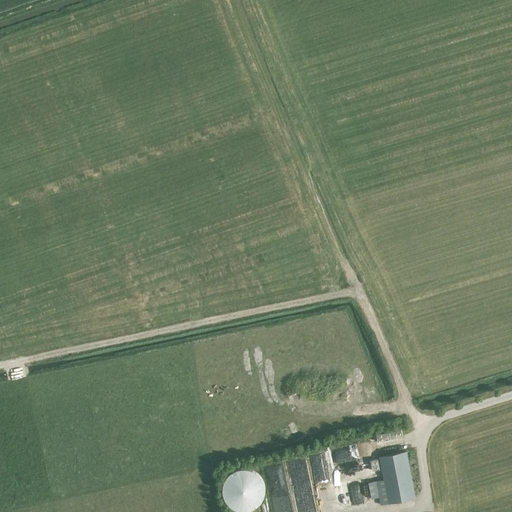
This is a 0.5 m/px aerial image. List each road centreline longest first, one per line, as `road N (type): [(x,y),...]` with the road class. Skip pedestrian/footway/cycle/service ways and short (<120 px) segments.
road 1 (track): [(424,431),(353,291),(0,365)]
road 2 (unclassified): [(426,503),(424,431),(511,395)]
